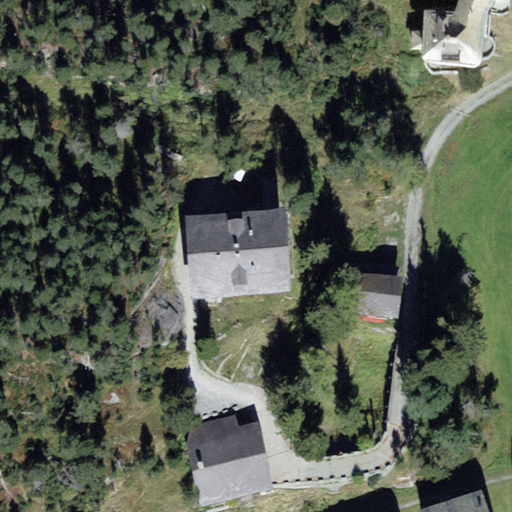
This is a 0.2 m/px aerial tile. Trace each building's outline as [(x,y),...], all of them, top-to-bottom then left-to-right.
[(456,0),(456,1),(454,12),(425,9),(423,31),(422,50),(422,55),(423,59),(427,61),(475,66),(479,62),(481,58),(482,30),(486,12),(492,3),(494,0),(456,0)] [(422,50),(423,31),(412,30),(411,49),(422,50)] [(291,307),(285,223),(246,226),(235,227),(241,311),(291,307)] [(241,311),(235,227),(186,230),(188,259),(192,314),(241,311)] [(348,283),(345,323),(399,327),(402,287),(348,283)] [(198,511),(226,511),(274,502),(257,428),(239,432),(236,419),(195,427),(198,441),(184,445),(198,511)]
